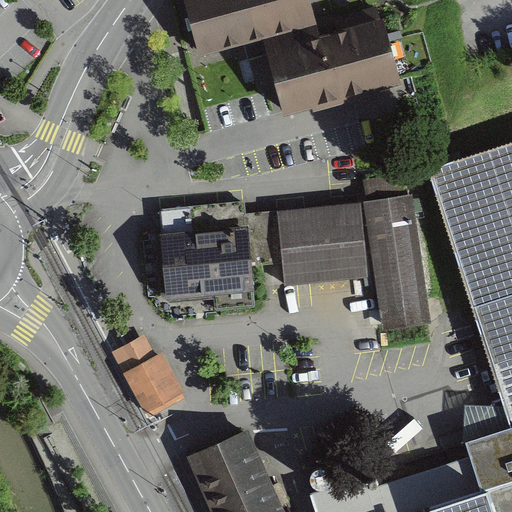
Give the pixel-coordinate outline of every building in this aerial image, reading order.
[(185,0),(202,61),(264,44),(316,30),(308,0),(185,0)] [(379,12),(316,30),(264,44),(286,120),(400,88),(379,12)] [(511,137),(436,164),(511,417),(511,137)] [(414,189),(365,196),(383,323),(432,316),(414,189)] [(247,196),(158,203),(165,291),(171,298),(216,294),(217,307),(254,304),(250,261),(284,259),(279,204),(248,206),(247,196)] [(361,197),(279,204),(284,259),(286,279),(368,271),(361,197)] [(180,390),(151,337),(132,347),(122,352),(150,406),(180,390)] [(511,511),(511,417),(467,430),(474,448),(369,480),(364,464),(314,481),(323,511),(511,511)] [(288,511),(248,423),(191,449),(218,511),(288,511)]
